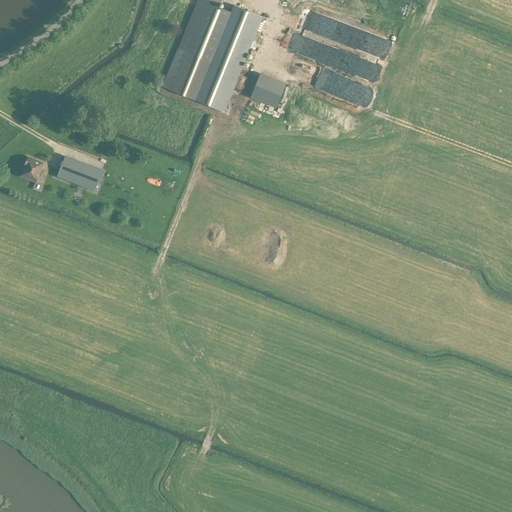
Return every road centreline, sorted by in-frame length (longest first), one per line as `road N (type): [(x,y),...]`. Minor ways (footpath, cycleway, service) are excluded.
road 1 (track): [(254,0),(271,22),(254,65),(511,164)]
road 2 (track): [(198,467),(224,382),(174,294),(157,280),(163,252)]
road 3 (track): [(254,65),(233,115),(211,133),(163,252)]
